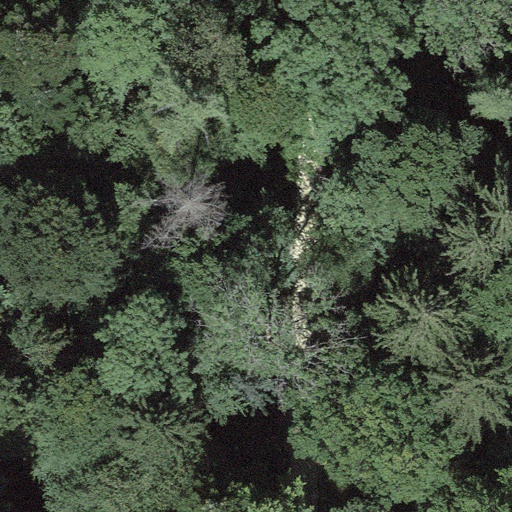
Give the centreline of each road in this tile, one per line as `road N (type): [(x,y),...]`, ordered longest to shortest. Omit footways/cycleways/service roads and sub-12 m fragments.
road 1 (track): [(312,393),(320,0)]
road 2 (track): [(511,143),(312,393)]
road 3 (track): [(312,393),(180,511)]
